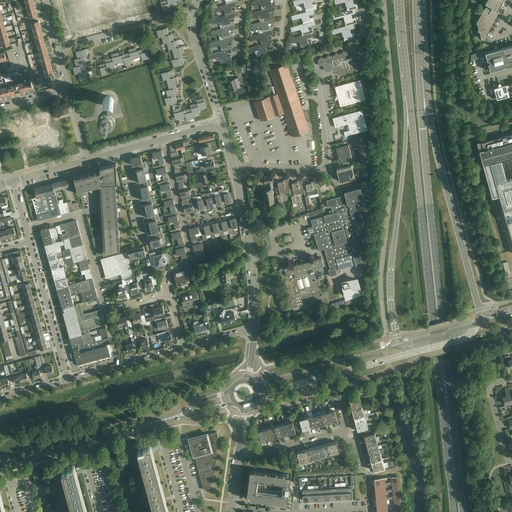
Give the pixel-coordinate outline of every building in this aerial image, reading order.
[(84,0),(86,6),(65,15),(68,29),(101,26),(102,7),(129,0),(84,0)] [(169,7),(167,0),(160,2),(163,12),(170,10),(170,7),(169,7)] [(256,0),(252,1),(254,6),(261,4),(263,10),(274,7),(276,6),(275,2),(271,3),(271,0),(256,0)] [(312,1),(314,0),(296,0),(293,1),(294,6),(304,3),(306,12),(314,10),(317,9),(316,4),(313,5),(312,1)] [(353,0),(334,0),(335,5),(345,2),(347,11),(355,9),(358,8),(357,3),(354,4),(353,0)] [(486,0),(485,3),(488,5),(487,7),(485,6),(476,23),(478,23),(477,24),(479,29),(478,29),(478,30),(478,31),(479,31),(480,31),(481,38),(483,39),(499,10),(498,9),(499,8),(498,8),(499,6),(502,8),(504,6),(500,4),(501,3),(502,3),(502,2),(504,2),(504,0),(486,0)] [(231,7),(236,5),(235,2),(222,5),(212,8),(214,13),(223,10),(225,16),(234,14),(236,13),(235,9),(232,10),(231,7)] [(269,12),(275,10),(274,7),(263,10),(251,13),(252,18),(259,16),(261,22),(273,18),(275,18),(274,14),(270,15),(269,12)] [(37,16),(35,9),(28,11),(30,18),(37,16)] [(353,19),(352,15),(356,13),(355,9),(347,11),(333,15),(334,19),(343,17),(346,26),(353,24),(357,23),(355,18),(353,19)] [(309,15),(315,14),(314,10),(306,12),(291,16),(292,20),(302,18),(304,24),(315,21),(313,17),(310,18),(309,15)] [(230,19),(235,17),(234,14),(225,16),(211,20),(213,24),(219,23),(221,29),(233,25),(235,25),(234,21),(231,22),(230,19)] [(268,24),(274,22),(273,18),(261,22),(250,25),(251,29),(258,27),(260,33),(272,30),(274,30),(272,26),(269,27),(268,24)] [(308,27),(313,25),(316,25),(315,21),(304,24),(290,28),(292,32),(301,29),(302,36),(311,34),(313,33),(312,29),(309,30),(308,27)] [(350,30),(355,28),(353,24),(346,26),(331,30),(333,34),(342,32),(344,41),(356,38),(354,33),(351,33),(350,30)] [(229,30),(234,29),(233,25),(221,29),(220,29),(210,32),(212,36),(219,34),(220,40),(232,37),(234,36),(233,32),(229,33),(229,30)] [(158,38),(162,37),(169,35),(167,28),(156,31),(158,38)] [(267,35),(273,34),(272,30),(260,33),(249,37),(250,41),(260,38),(262,44),(270,42),(272,41),(271,37),(268,38),(267,35)] [(174,41),(173,38),(172,34),(169,35),(162,37),(164,44),(167,43),(174,41)] [(307,39),(312,37),(311,34),(302,36),(289,39),(290,44),(299,41),(301,48),(312,45),(311,41),(308,42),(307,39)] [(228,42),(233,41),(232,37),(220,40),(209,43),(211,49),(220,46),(222,51),(231,49),(233,48),(232,44),(228,45),(228,42)] [(10,45),(9,39),(1,41),(3,47),(10,45)] [(179,47),(178,44),(177,40),(174,41),(167,43),(169,50),(172,49),(179,47)] [(271,46),(270,42),(262,44),(257,46),(248,48),(249,53),(259,50),(261,56),(274,53),(273,48),(267,50),(266,47),(271,46)] [(47,50),(45,44),(38,46),(39,52),(47,50)] [(508,59),(511,57),(511,45),(505,48),(503,48),(490,52),(485,53),(487,61),(488,61),(489,61),(489,62),(489,63),(488,63),(488,64),(490,71),(505,67),(505,66),(505,65),(505,64),(506,65),(507,64),(507,63),(506,62),(506,61),(507,61),(507,60),(508,60),(508,59)] [(184,53),(183,50),(182,46),(179,47),(172,49),(175,59),(182,57),(181,54),(184,53)] [(141,57),(139,50),(137,51),(136,48),(128,50),(129,53),(131,60),(141,57)] [(149,58),(147,48),(139,50),(141,57),(142,60),(149,58)] [(88,56),(87,52),(86,49),(76,52),(78,59),(84,57),(88,56)] [(226,54),(232,53),(231,49),(222,51),(208,55),(209,60),(219,57),(220,63),(232,60),(230,56),(227,57),(226,54)] [(331,70),(335,71),(337,72),(337,74),(341,75),(345,72),(350,73),(352,70),(357,72),(360,68),(359,63),(354,62),(351,65),(347,64),(344,67),(340,66),(339,63),(342,59),(346,61),(349,57),(348,52),(344,51),(341,54),(336,53),(333,56),(329,55),(326,58),(321,57),(318,61),(319,65),(323,66),(324,71),(329,72),(331,70)] [(6,60),(4,52),(0,53),(0,60),(0,61),(1,64),(8,62),(7,59),(6,60)] [(124,62),(122,55),(119,56),(118,53),(111,55),(112,58),(114,65),(124,62)] [(131,60),(129,53),(122,55),(124,62),(125,65),(132,63),(131,60)] [(50,61),(48,56),(41,58),(42,64),(50,61)] [(86,64),(84,57),(78,59),(74,60),(76,67),(83,65),(86,64)] [(184,65),(182,57),(175,59),(172,60),(174,67),(184,65)] [(115,68),(114,65),(112,58),(105,60),(106,63),(108,70),(115,68)] [(51,67),(50,61),(42,64),(44,69),(51,67)] [(106,63),(99,65),(102,75),(109,73),(108,70),(106,63)] [(309,131),(303,112),(287,64),(270,69),(278,93),(258,99),(259,102),(255,104),(261,121),(284,113),(292,137),(309,131)] [(85,72),(83,65),(76,67),(73,68),(75,75),(78,74),(85,72)] [(53,73),(51,67),(44,69),(46,75),(53,73)] [(88,71),(85,72),(78,74),(80,81),(90,78),(88,71)] [(173,78),(171,71),(161,73),(163,80),(166,79),(173,78)] [(55,79),(53,73),(46,75),(46,76),(43,76),(45,82),(44,82),(45,85),(51,83),(51,80),(55,79)] [(173,78),(166,79),(169,89),(176,88),(175,85),(178,84),(177,77),(173,78)] [(239,84),(237,78),(228,81),(231,91),(234,89),(236,96),(246,93),(245,88),(242,88),(240,83),(239,84)] [(341,106),(365,99),(360,80),(335,87),(341,106)] [(503,98),(499,83),(498,84),(498,85),(499,87),(494,88),(497,99),(503,98)] [(507,88),(510,88),(509,85),(506,86),(506,85),(502,86),(501,84),(501,83),(500,83),(499,83),(503,98),(509,96),(507,88)] [(178,95),(176,88),(169,89),(166,90),(168,97),(168,98),(175,96),(178,95)] [(114,102),(113,101),(113,100),(113,99),(112,98),(111,97),(110,97),(109,96),(108,96),(107,96),(106,97),(105,97),(105,98),(104,98),(104,99),(103,99),(103,100),(103,101),(103,102),(103,103),(103,104),(104,105),(105,106),(106,107),(107,107),(108,107),(109,107),(110,107),(111,106),(112,106),(112,105),(113,105),(113,104),(113,103),(114,102)] [(177,103),(175,96),(168,98),(168,97),(165,98),(166,106),(177,103)] [(196,100),(197,103),(199,110),(206,108),(204,98),(196,100)] [(199,110),(197,103),(190,105),(191,109),(193,115),(200,113),(199,110)] [(186,117),(184,111),(181,111),(180,108),(173,110),(176,120),(186,117)] [(193,115),(191,109),(184,111),(186,117),(187,120),(194,119),(193,115)] [(53,130),(51,123),(48,124),(47,120),(52,118),(50,111),(39,114),(41,121),(42,121),(44,130),(37,132),(38,137),(25,140),(27,148),(40,145),(41,147),(49,145),(50,149),(59,147),(57,138),(60,137),(58,129),(53,130)] [(333,119),(336,128),(348,124),(349,127),(347,127),(348,130),(350,130),(350,131),(344,133),(345,136),(367,130),(362,111),(333,119)] [(501,160),(511,157),(511,133),(477,143),(492,197),(500,195),(504,194),(502,186),(508,184),(507,180),(501,160)] [(215,139),(214,134),(198,137),(200,142),(215,139)] [(207,158),(207,157),(206,158),(205,154),(211,153),(209,146),(201,148),(201,152),(197,153),(198,160),(207,158)] [(349,161),(352,160),(349,146),(336,149),(339,159),(337,160),(338,164),(343,162),(344,167),(337,169),(340,181),(355,177),(351,165),(350,165),(349,161)] [(163,156),(162,153),(161,151),(162,151),(150,154),(152,159),(158,157),(159,165),(154,167),(154,170),(165,167),(163,158),(162,156),(163,156)] [(176,152),(170,153),(171,158),(172,158),(172,160),(173,163),(174,165),(173,165),(178,164),(184,163),(183,157),(177,159),(176,152)] [(132,165),(137,164),(142,163),(142,162),(141,156),(139,156),(139,155),(135,156),(136,157),(131,158),(132,165)] [(206,169),(215,166),(213,160),(211,161),(210,157),(207,158),(198,160),(200,168),(206,166),(206,169)] [(95,169),(96,172),(100,184),(106,184),(115,183),(117,183),(116,164),(100,168),(95,169)] [(167,172),(166,169),(165,169),(165,167),(166,167),(165,167),(154,170),(156,175),(161,173),(163,180),(168,179),(167,174),(166,172),(167,172)] [(145,174),(144,169),(144,168),(134,171),(135,177),(145,174)] [(179,168),(174,169),(175,174),(176,174),(176,176),(177,179),(178,181),(177,181),(182,180),(188,179),(187,173),(181,175),(179,168)] [(100,184),(96,172),(74,178),(78,191),(85,189),(84,184),(97,181),(98,186),(100,185),(100,184)] [(209,181),(208,173),(198,176),(199,180),(201,179),(202,183),(209,181)] [(146,180),(145,174),(135,177),(136,182),(146,180)] [(274,183),(273,176),(264,177),(265,184),(268,184),(269,189),(264,190),(266,198),(264,198),(265,204),(274,203),(271,189),(273,188),(272,183),(274,183)] [(73,186),(71,178),(61,181),(62,183),(64,190),(69,188),(69,187),(73,186)] [(511,178),(507,180),(508,184),(502,186),(504,194),(500,195),(500,198),(501,201),(504,211),(511,240),(511,178)] [(291,192),(288,179),(288,180),(283,180),(284,181),(280,182),(278,183),(280,194),(291,192)] [(305,192),(302,180),(298,181),(298,182),(292,183),(292,186),(294,195),(305,192)] [(62,183),(61,181),(53,183),(55,193),(64,191),(64,190),(62,183)] [(319,193),(316,181),(312,182),(312,183),(306,184),(306,186),(308,195),(319,193)] [(57,201),(55,193),(53,183),(43,186),(50,210),(53,209),(56,208),(59,207),(57,201)] [(120,250),(117,213),(115,185),(115,183),(106,184),(109,236),(99,236),(92,238),(97,256),(120,250)] [(171,188),(170,185),(169,185),(169,183),(170,183),(164,184),(158,186),(159,191),(165,189),(167,196),(172,195),(171,190),(170,188),(171,188)] [(180,192),(180,195),(181,195),(181,197),(186,196),(190,195),(192,195),(191,189),(185,191),(183,184),(178,185),(179,190),(180,190),(180,192)] [(50,210),(43,186),(34,188),(37,198),(36,198),(37,201),(39,202),(41,201),(43,206),(35,208),(38,221),(52,217),(50,210)] [(149,192),(148,186),(138,188),(139,194),(149,192)] [(311,220),(313,227),(314,226),(315,229),(313,230),(319,250),(324,249),(330,269),(328,269),(330,276),(337,274),(336,270),(339,269),(339,270),(356,265),(356,266),(366,263),(364,254),(363,254),(358,240),(360,239),(356,225),(363,223),(357,200),(364,198),(365,202),(365,201),(361,188),(345,192),(345,195),(326,200),(328,208),(331,207),(333,210),(330,211),(331,214),(324,216),(311,220)] [(223,189),(219,190),(219,191),(222,202),(224,201),(224,200),(225,200),(226,203),(227,203),(227,204),(233,203),(232,199),(231,199),(229,193),(224,194),(223,189)] [(223,205),(222,202),(219,191),(214,192),(214,191),(210,192),(211,197),(213,204),(215,203),(215,202),(216,202),(217,205),(218,205),(219,206),(222,205),(223,205)] [(151,197),(149,192),(139,194),(140,200),(146,198),(151,197)] [(214,207),(213,204),(211,197),(207,198),(205,193),(201,194),(202,196),(202,199),(203,199),(204,206),(206,205),(208,204),(208,207),(210,207),(210,208),(214,207)] [(205,209),(204,206),(203,199),(202,199),(202,196),(197,197),(197,195),(192,196),(195,205),(195,208),(198,208),(197,207),(199,206),(200,210),(201,209),(201,210),(205,209),(205,210),(205,209)] [(66,213),(63,203),(62,199),(57,201),(59,207),(61,214),(66,213)] [(174,204),(174,201),(173,201),(173,199),(174,199),(173,199),(168,200),(162,202),(163,207),(169,205),(171,212),(176,211),(175,206),(174,204)] [(187,200),(182,201),(183,206),(184,208),(184,211),(185,211),(185,213),(184,213),(185,213),(196,211),(195,208),(195,205),(189,207),(187,200)] [(153,209),(152,203),(147,204),(142,206),(143,211),(153,209)] [(323,208),(309,213),(310,217),(324,212),(323,208)] [(155,214),(153,209),(143,211),(145,217),(155,215),(155,214)] [(178,220),(178,217),(177,217),(177,215),(172,216),(166,218),(167,223),(173,222),(175,228),(180,227),(179,222),(178,222),(178,220)] [(231,219),(230,219),(231,222),(229,223),(229,222),(227,222),(229,234),(230,234),(234,233),(233,228),(237,227),(236,221),(237,221),(236,217),(231,218),(231,219)] [(227,222),(226,219),(222,220),(222,221),(221,221),(222,225),(220,225),(220,224),(218,225),(220,232),(221,236),(221,237),(225,236),(225,235),(229,234),(227,222)] [(45,245),(80,235),(76,220),(41,230),(45,245)] [(157,226),(156,221),(156,220),(146,223),(147,229),(157,226)] [(220,232),(218,225),(217,221),(213,222),(214,223),(212,224),(213,227),(212,227),(211,226),(209,227),(211,234),(212,237),(212,239),(216,238),(216,237),(221,236),(220,232)] [(211,234),(209,227),(209,223),(208,223),(205,224),(205,225),(204,226),(204,229),(203,229),(203,228),(200,229),(201,232),(203,240),(203,241),(208,240),(207,238),(212,237),(211,234)] [(159,232),(157,226),(147,229),(149,234),(159,232)] [(195,233),(201,232),(200,229),(200,226),(188,229),(189,229),(190,231),(189,231),(190,234),(191,236),(190,236),(192,241),(197,240),(195,233)] [(10,237),(8,229),(5,230),(4,227),(1,228),(2,231),(4,238),(10,237)] [(182,236),(181,233),(181,231),(176,232),(171,234),(170,234),(171,239),(177,238),(179,244),(184,243),(183,238),(182,238),(182,236)] [(164,244),(163,237),(164,237),(163,234),(159,235),(160,238),(150,240),(152,247),(157,246),(157,247),(160,246),(160,245),(164,244)] [(48,254),(83,244),(80,235),(45,245),(48,254)] [(205,248),(204,242),(198,244),(192,245),(193,245),(194,247),(193,247),(194,250),(195,252),(194,252),(196,257),(201,256),(199,249),(205,248)] [(52,269),(63,266),(79,261),(87,259),(83,244),(48,254),(52,269)] [(186,252),(185,249),(184,247),(185,247),(180,248),(176,249),(174,250),(175,255),(181,254),(183,260),(188,259),(187,254),(186,254),(186,252)] [(23,260),(21,255),(21,254),(20,255),(19,251),(10,253),(11,257),(14,256),(15,263),(23,260)] [(132,271),(131,267),(127,252),(101,259),(106,278),(121,274),(132,271)] [(166,259),(169,258),(168,254),(163,255),(163,254),(154,256),(157,267),(159,266),(160,267),(163,266),(162,265),(165,265),(165,263),(166,263),(166,262),(167,261),(166,260),(166,259)] [(322,292),(319,280),(323,279),(324,277),(324,274),(322,273),(317,275),(315,268),(324,265),(322,258),(308,261),(307,257),(304,258),(305,262),(285,268),(285,267),(284,268),(284,269),(279,270),(290,309),(303,305),(302,299),(314,296),(315,300),(321,298),(323,305),(329,303),(325,291),(322,292)] [(90,269),(87,259),(79,261),(81,271),(90,269)] [(183,271),(174,273),(178,286),(181,285),(181,286),(182,285),(182,287),(183,288),(187,287),(188,286),(187,283),(186,279),(190,278),(187,270),(190,269),(189,265),(182,267),(183,271)] [(66,275),(63,266),(52,269),(54,279),(66,275)] [(92,278),(90,269),(81,271),(82,275),(85,274),(87,280),(92,278)] [(231,283),(230,269),(222,270),(222,276),(222,280),(223,280),(223,284),(231,283)] [(132,271),(121,274),(123,280),(125,279),(134,277),(132,271)] [(28,278),(26,272),(19,274),(16,275),(18,282),(21,282),(21,280),(28,278)] [(68,285),(66,275),(54,279),(57,288),(68,285)] [(139,292),(139,291),(138,289),(143,288),(139,275),(136,276),(138,282),(133,283),(134,285),(130,286),(132,294),(139,292)] [(154,285),(156,284),(154,275),(149,277),(150,279),(145,280),(146,286),(145,286),(146,290),(153,289),(152,287),(154,286),(154,285)] [(81,293),(95,289),(92,278),(87,280),(68,285),(57,288),(60,298),(71,295),(81,293)] [(120,289),(117,290),(120,298),(126,296),(125,293),(129,292),(125,279),(123,280),(122,280),(123,284),(119,285),(120,289)] [(360,293),(356,279),(343,283),(340,284),(343,294),(346,294),(347,297),(360,293)] [(24,285),(23,283),(19,284),(20,288),(24,287),(25,291),(31,290),(29,283),(24,285)] [(98,298),(95,289),(81,293),(83,302),(98,298)] [(189,291),(189,292),(190,295),(183,297),(184,300),(182,301),(183,307),(194,304),(193,300),(199,298),(196,289),(189,291)] [(33,296),(31,290),(25,291),(25,294),(22,295),(23,299),(24,298),(33,296)] [(74,305),(71,295),(60,298),(62,308),(63,308),(74,305)] [(34,303),(33,296),(24,298),(26,305),(28,304),(34,303)] [(350,298),(329,304),(331,310),(352,304),(350,298)] [(36,309),(34,303),(28,304),(29,307),(26,308),(27,311),(30,311),(36,309)] [(84,329),(105,323),(101,309),(83,314),(80,303),(74,305),(63,308),(64,312),(63,312),(73,347),(92,342),(90,332),(85,333),(84,329)] [(153,309),(153,310),(155,316),(165,314),(163,307),(153,309)] [(38,315),(36,309),(30,311),(27,311),(28,315),(31,314),(32,317),(38,315)] [(236,321),(235,319),(233,312),(226,314),(224,309),(218,311),(220,318),(221,318),(222,321),(223,325),(225,325),(225,324),(226,324),(227,324),(231,323),(232,322),(236,321)] [(142,318),(140,313),(132,315),(134,323),(140,321),(141,326),(147,324),(146,322),(145,319),(145,318),(142,318)] [(40,322),(38,316),(38,315),(32,317),(33,320),(29,321),(30,324),(40,322)] [(130,320),(127,320),(126,317),(118,319),(120,326),(125,325),(126,328),(132,327),(130,320)] [(168,327),(166,320),(163,321),(162,318),(155,320),(155,323),(157,322),(159,329),(163,328),(163,329),(168,327)] [(210,329),(209,325),(207,318),(204,319),(204,323),(200,324),(199,324),(199,323),(199,322),(198,322),(197,322),(196,322),(195,322),(194,323),(194,324),(194,325),(195,331),(195,332),(196,334),(207,331),(207,329),(210,329)] [(41,328),(40,322),(30,324),(32,331),(35,330),(41,328)] [(43,335),(41,328),(35,330),(37,337),(43,335)] [(171,337),(170,333),(167,334),(166,331),(157,334),(158,337),(159,337),(160,341),(165,340),(165,342),(172,340),(171,338),(172,338),(172,337),(171,337)] [(9,339),(7,333),(0,334),(0,335),(2,341),(9,339)] [(45,341),(43,335),(37,337),(34,337),(35,340),(32,341),(33,345),(35,344),(39,343),(45,341)] [(109,337),(102,339),(92,342),(73,347),(78,364),(110,355),(113,354),(109,337)] [(134,347),(137,346),(135,337),(131,338),(133,343),(126,345),(128,353),(135,351),(134,347)] [(147,339),(140,341),(141,344),(140,344),(141,345),(142,349),(149,347),(147,339)] [(47,348),(45,341),(39,343),(35,344),(37,350),(41,349),(41,350),(47,348)] [(39,370),(40,370),(42,369),(41,364),(39,356),(35,357),(37,366),(35,367),(36,370),(32,371),(33,373),(33,374),(34,378),(41,376),(39,370)] [(52,366),(45,368),(47,375),(54,373),(52,366)] [(22,382),(20,375),(19,371),(12,373),(15,383),(22,382)] [(26,373),(20,375),(22,382),(28,380),(26,373)] [(3,378),(1,379),(3,387),(10,385),(8,378),(4,379),(3,378)] [(511,401),(508,388),(505,389),(507,396),(503,397),(506,407),(511,405),(511,401)] [(209,486),(211,480),(212,477),(213,472),(214,468),(215,463),(215,458),(216,451),(215,438),(218,438),(217,432),(190,439),(204,490),(210,488),(209,486)] [(167,511),(151,453),(151,451),(157,449),(156,446),(150,448),(149,445),(138,448),(156,511),(167,511)] [(310,463),(309,460),(306,450),(302,451),(305,462),(305,465),(310,463)] [(387,462),(383,463),(372,466),(373,470),(376,470),(379,469),(380,472),(386,470),(385,467),(388,466),(387,462)] [(85,511),(75,474),(75,472),(81,470),(80,467),(74,469),(73,466),(62,469),(73,511),(85,511)] [(293,491),(292,489),(291,488),(289,487),(291,476),(282,475),(250,470),(247,498),(287,503),(289,491),(293,491)] [(33,475),(35,480),(37,489),(43,488),(39,474),(33,475)] [(385,483),(384,478),(374,479),(374,482),(375,482),(375,486),(385,485),(392,484),(398,484),(397,476),(392,477),(392,482),(385,483)] [(385,485),(375,486),(374,486),(375,489),(376,493),(386,492),(393,491),(399,491),(398,484),(392,484),(393,489),(385,490),(385,485)] [(386,492),(376,493),(375,493),(375,496),(376,496),(376,500),(386,499),(394,499),(399,498),(399,491),(393,491),(393,496),(386,498),(386,492)] [(386,499),(376,500),(376,508),(387,506),(394,506),(400,505),(399,498),(394,499),(394,503),(387,505),(386,499)]
